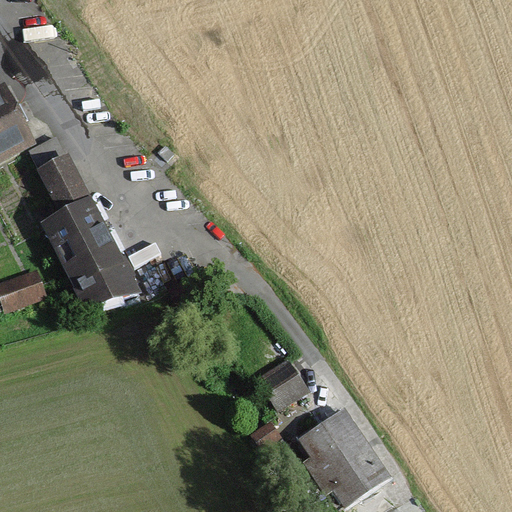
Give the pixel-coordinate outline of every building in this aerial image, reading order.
[(0,98),(0,162),(26,148),(0,98)] [(59,218),(40,227),(80,311),(127,289),(64,157),(36,170),(59,218)] [(179,306),(217,286),(210,273),(172,293),(179,306)] [(0,287),(0,311),(1,314),(40,299),(32,276),(0,287)] [(251,384),(271,414),(302,393),(282,364),(251,384)] [(377,482),(335,416),(290,445),(332,510),(377,482)]
